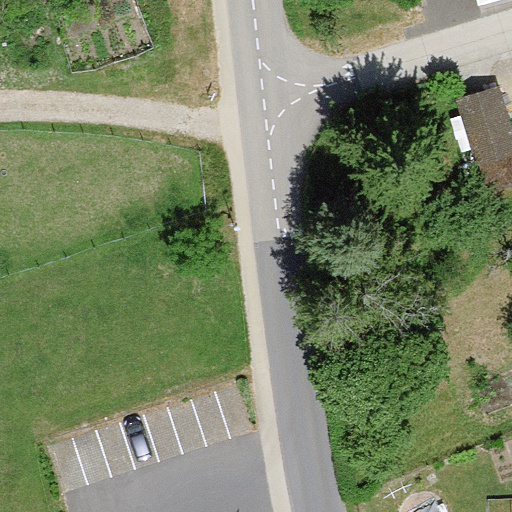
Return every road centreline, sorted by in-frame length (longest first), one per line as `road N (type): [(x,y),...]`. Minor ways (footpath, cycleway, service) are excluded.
road 1 (tertiary): [(265,99),(318,511)]
road 2 (residential): [(265,99),(341,91),(511,38)]
